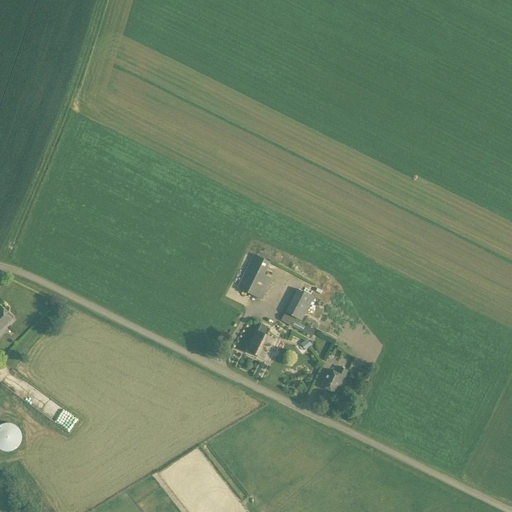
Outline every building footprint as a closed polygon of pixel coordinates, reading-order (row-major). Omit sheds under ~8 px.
[(252,256),(237,287),(263,299),(273,278),(264,274),(270,261),(253,253),(252,256)] [(302,321),(314,297),(300,290),(297,289),(285,312),(295,318),(302,321)] [(0,334),(5,330),(4,329),(13,320),(12,318),(12,317),(8,313),(7,313),(0,305),(0,334)] [(312,335),(314,330),(294,321),(295,319),(284,314),(280,321),(312,335)] [(273,339),(265,335),(268,328),(261,324),(258,331),(257,331),(247,350),(264,358),(273,339)] [(308,338),(302,343),(307,350),(313,344),(308,338)] [(342,383),(345,377),(348,370),(339,366),(336,373),(329,369),(321,386),(336,393),(341,383),(342,383)] [(21,437),(21,434),(20,432),(19,430),(17,427),(15,426),(12,424),(10,424),(7,424),(5,424),(2,425),(0,426),(0,425),(0,447),(1,449),(3,449),(7,450),(9,450),(12,449),(14,449),(16,447),(18,446),(20,442),(21,440),(21,437)]
